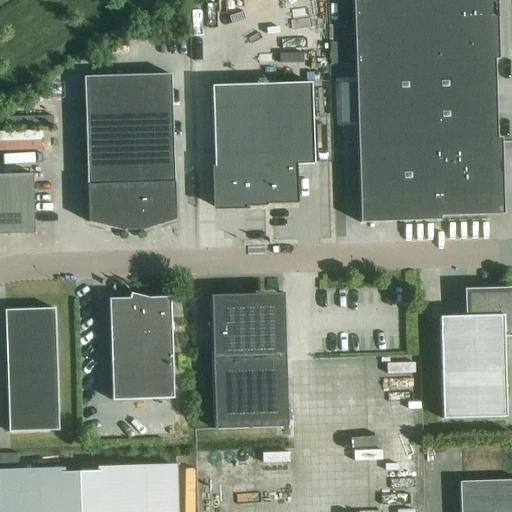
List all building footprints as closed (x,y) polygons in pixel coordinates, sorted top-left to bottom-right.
[(352,0),(356,104),(496,100),(494,61),(498,61),(496,0),(352,0)] [(330,43),(331,66),(340,66),(339,43),(330,43)] [(88,224),(121,232),(143,231),(175,221),(170,76),(83,79),(88,224)] [(296,167),(314,166),(311,84),(211,87),(215,209),(266,207),(266,205),(297,204),(296,167)] [(496,100),(356,104),(359,224),(440,222),(440,218),(484,216),(484,215),(499,200),(503,200),(501,139),(497,139),(496,100)] [(0,170),(13,171),(13,154),(0,153),(0,170)] [(0,235),(34,235),(32,175),(0,176),(0,235)] [(511,292),(468,294),(468,317),(439,318),(442,420),(505,418),(503,334),(511,333),(511,292)] [(108,300),(112,402),(173,400),(170,298),(149,299),(130,295),(129,300),(108,300)] [(209,299),(214,431),(287,428),(284,312),(243,305),(243,299),(232,299),(232,303),(209,299)] [(54,310),(4,312),(8,433),(58,432),(54,310)] [(176,511),(175,468),(99,470),(99,472),(61,473),(60,471),(0,472),(0,511),(176,511)] [(511,511),(511,481),(459,483),(459,511),(511,511)]
